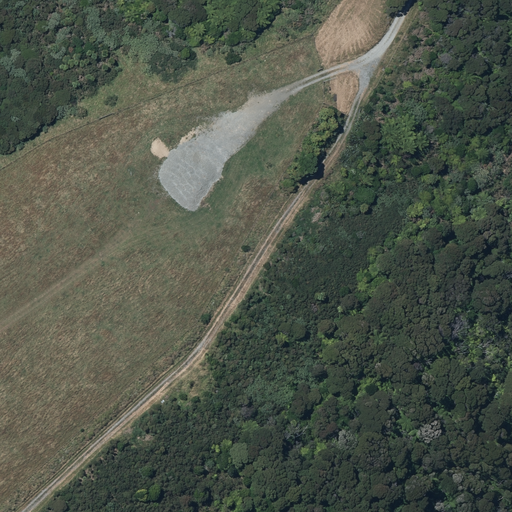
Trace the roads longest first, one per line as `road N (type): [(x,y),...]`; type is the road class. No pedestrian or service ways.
road 1 (track): [(406,0),(347,135),(288,196),(251,272),(173,370),(17,511)]
road 2 (track): [(319,75),(257,109),(0,326)]
road 3 (track): [(319,75),(269,91),(120,175),(0,276)]
